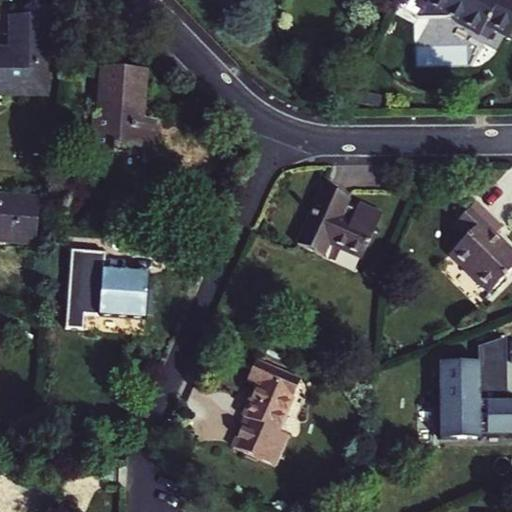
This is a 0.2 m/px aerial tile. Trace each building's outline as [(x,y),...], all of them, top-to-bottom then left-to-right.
[(511,0),(417,0),(487,40),(493,29),(509,38),(511,31),(511,0)] [(12,51),(0,51),(0,85),(1,86),(1,94),(44,94),(45,20),(12,20),(12,51)] [(102,68),(98,117),(96,117),(93,153),(115,155),(116,147),(157,150),(159,119),(136,118),(136,104),(142,105),(144,70),(102,68)] [(321,186),(295,245),(322,256),(327,244),(360,259),(381,213),(358,202),(355,207),(345,202),(347,197),(321,186)] [(0,195),(0,239),(31,243),(35,199),(0,195)] [(487,293),(511,268),(511,252),(494,234),(501,227),(475,201),(452,224),(466,237),(448,255),(487,293)] [(82,315),(143,319),(146,273),(102,270),(103,253),(73,252),(68,328),(81,329),(82,315)] [(478,365),(438,366),(439,438),(511,436),(511,401),(507,401),(505,337),(477,347),(478,365)] [(298,379),(254,360),(246,378),(255,383),(241,415),(243,416),(230,445),(272,464),(285,433),(276,429),(298,379)]
